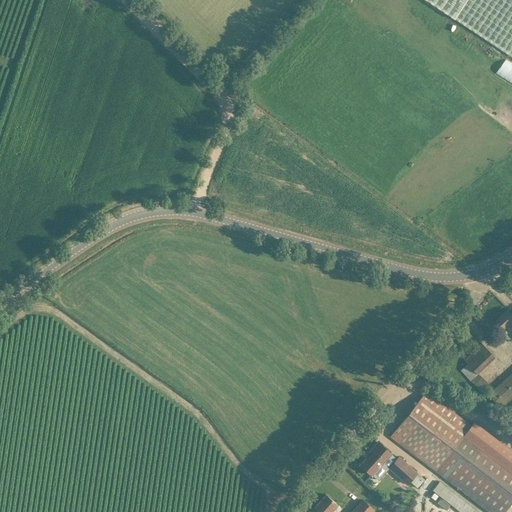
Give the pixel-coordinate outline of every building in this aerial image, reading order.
[(511,0),(427,0),(511,56),(511,0)] [(209,46),(208,47),(225,63),(239,49),(222,33),(217,38),(213,34),(205,42),(209,46)] [(507,333),(511,328),(511,314),(509,311),(497,321),(507,333)] [(495,357),(488,350),(482,343),(464,360),(468,364),(461,370),(485,396),(492,389),(478,374),(495,357)] [(511,371),(488,393),(500,407),(511,396),(511,371)] [(469,428),(432,399),(425,393),(390,436),(486,511),(503,511),(511,501),(511,450),(474,421),(469,428)] [(391,454),(386,449),(378,442),(368,454),(370,456),(367,459),(366,458),(360,465),(372,475),(382,464),(387,469),(388,468),(407,485),(410,482),(418,473),(400,457),(397,460),(391,455),(391,454)] [(418,473),(410,482),(417,488),(425,479),(418,473)] [(481,511),(443,484),(436,494),(461,511),(481,511)] [(337,511),(341,508),(333,501),(326,494),(315,507),(320,511),(329,511),(331,511),(332,511),(337,511)] [(440,498),(437,502),(447,510),(450,506),(440,498)] [(351,511),(371,511),(373,510),(362,500),(351,511)]
